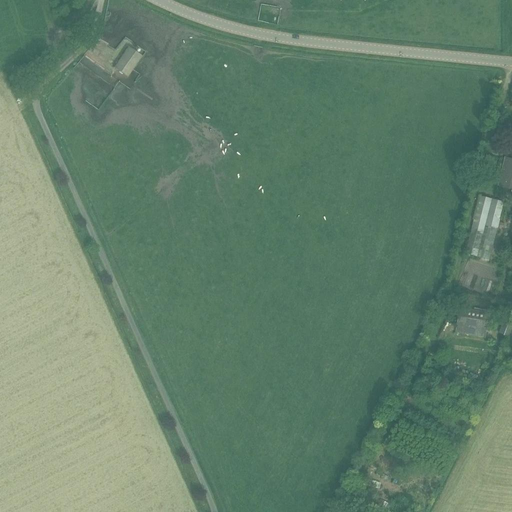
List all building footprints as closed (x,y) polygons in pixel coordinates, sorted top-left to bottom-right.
[(261,17),(272,19),(276,5),(265,2),(261,17)] [(114,68),(127,77),(142,56),(129,47),(114,68)] [(511,161),(506,160),(500,185),(511,188),(511,190),(511,192),(511,161)] [(480,197),(470,236),(465,255),(489,260),(504,203),(480,197)] [(487,339),(491,315),(461,309),(457,333),(487,339)] [(501,334),(511,338),(511,322),(507,320),(501,334)]
